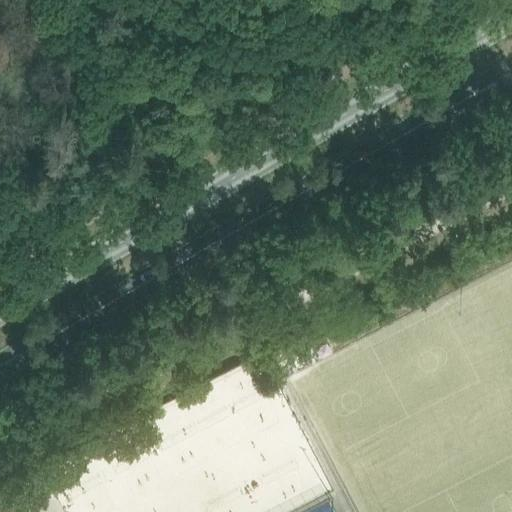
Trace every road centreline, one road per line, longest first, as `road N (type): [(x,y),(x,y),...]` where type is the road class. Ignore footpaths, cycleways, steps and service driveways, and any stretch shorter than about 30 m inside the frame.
road 1 (secondary): [(0,367),(449,107)]
road 2 (track): [(0,27),(127,35),(275,83)]
road 3 (track): [(81,195),(139,0)]
